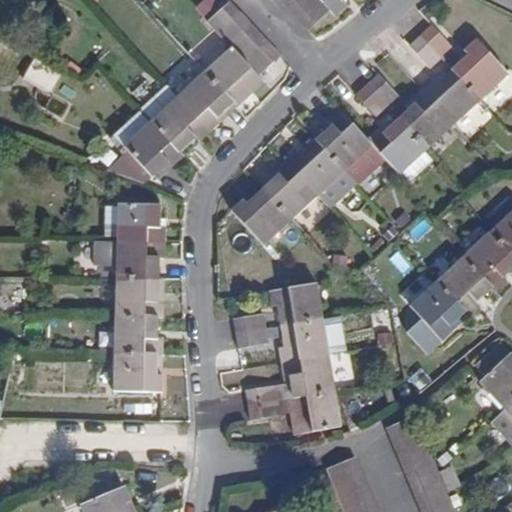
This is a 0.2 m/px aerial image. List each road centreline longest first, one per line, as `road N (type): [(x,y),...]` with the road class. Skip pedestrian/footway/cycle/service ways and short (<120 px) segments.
road 1 (residential): [(318,69),(219,169),(202,205),(207,463)]
road 2 (residential): [(207,463),(300,459),(369,441),(402,511)]
